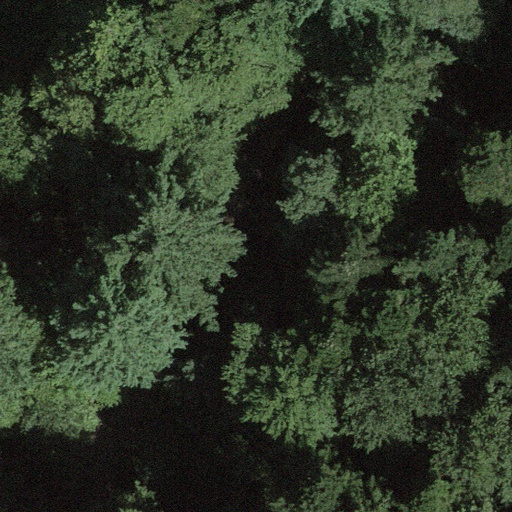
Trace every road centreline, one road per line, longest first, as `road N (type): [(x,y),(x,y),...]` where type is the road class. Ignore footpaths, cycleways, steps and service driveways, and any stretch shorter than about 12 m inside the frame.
road 1 (track): [(352,0),(151,348),(94,511)]
road 2 (track): [(0,478),(135,389)]
